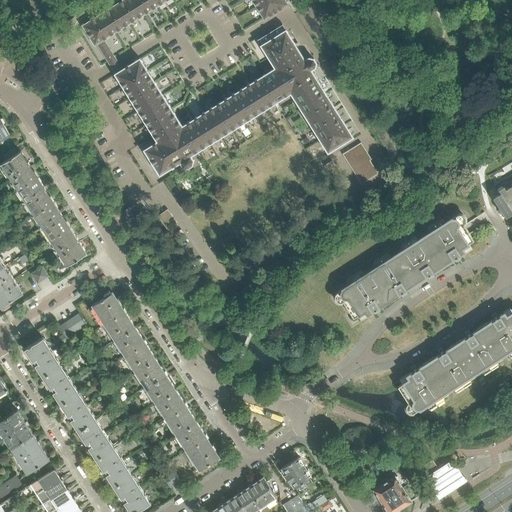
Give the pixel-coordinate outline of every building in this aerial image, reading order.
[(274,68),(180,126),(138,58),(120,69),(118,70),(119,70),(114,73),(114,72),(113,73),(155,142),(150,145),(151,145),(150,146),(151,147),(152,147),(153,147),(156,153),(157,155),(158,155),(160,159),(161,161),(162,161),(165,166),(164,167),(164,168),(165,170),(178,162),(181,166),(186,168),(191,165),(192,159),(189,155),(289,94),(325,153),(351,137),(310,71),(314,68),(315,63),(312,59),(308,58),(303,61),(274,14),(286,6),(282,0),(124,0),(82,26),(94,45),(95,44),(96,45),(97,44),(97,43),(101,40),(101,42),(103,41),(102,40),(112,34),(114,33),(115,32),(167,0),(250,0),(258,12),(246,19),(273,67),(274,68)] [(9,134),(0,117),(0,139),(2,143),(4,142),(2,139),(9,134)] [(361,142),(349,149),(360,166),(370,160),(372,159),(361,142)] [(7,160),(17,153),(13,148),(3,155),(7,160)] [(33,170),(28,162),(20,151),(17,153),(7,160),(0,164),(0,165),(2,164),(17,187),(15,189),(16,190),(38,176),(34,170),(33,170)] [(474,158),(470,152),(462,157),(466,163),(474,158)] [(49,195),(44,187),(41,183),(42,182),(38,176),(16,190),(17,191),(19,190),(33,212),(31,213),(32,215),(54,201),(50,195),(49,195)] [(511,183),(509,185),(510,186),(505,189),(504,186),(497,191),(499,194),(494,198),(499,205),(501,205),(502,207),(500,208),(500,210),(500,212),(501,213),(502,215),(504,216),(506,216),(508,215),(511,212),(511,183)] [(65,220),(60,212),(57,208),(58,207),(54,201),(32,215),(33,216),(35,215),(49,237),(47,239),(48,240),(70,226),(66,220),(65,220)] [(165,205),(153,214),(167,233),(179,225),(165,205)] [(470,247),(468,244),(474,240),(464,225),(463,224),(465,222),(465,220),(465,218),(464,216),(462,214),(461,214),(458,214),(457,214),(445,222),(442,218),(427,228),(430,232),(424,236),(442,265),(454,257),(456,261),(460,258),(458,255),(470,247)] [(86,252),(76,237),(74,233),(74,232),(70,226),(48,240),(49,241),(51,240),(63,259),(56,264),(60,270),(65,266),(86,252)] [(181,229),(174,234),(178,238),(184,233),(181,229)] [(442,265),(424,236),(418,240),(415,235),(400,245),(403,249),(397,253),(416,282),(427,275),(429,278),(434,276),(431,272),(442,265)] [(416,282),(397,253),(391,257),(388,253),(387,253),(373,263),(376,267),(370,271),(389,299),(400,292),(402,296),(406,293),(404,290),(416,282)] [(19,287),(14,279),(9,272),(7,273),(4,268),(6,267),(5,265),(0,268),(0,306),(1,306),(2,308),(10,304),(8,301),(22,293),(22,291),(19,293),(17,288),(19,287)] [(49,276),(42,266),(36,269),(43,280),(49,276)] [(43,280),(36,269),(30,273),(37,283),(43,280)] [(389,299),(370,271),(364,274),(361,270),(346,280),(349,284),(337,292),(335,293),(334,295),(334,297),(335,299),(335,300),(337,301),(339,302),(341,302),(343,301),(353,318),(359,314),(361,317),(373,310),(375,313),(380,311),(377,307),(389,299)] [(135,326),(119,302),(112,291),(111,292),(110,290),(104,294),(105,296),(92,304),(104,322),(101,324),(103,326),(106,325),(115,339),(135,326)] [(511,312),(510,309),(498,316),(496,313),(491,315),(494,319),(482,327),(501,356),(507,352),(510,356),(511,355),(511,354),(511,312)] [(87,324),(79,313),(74,316),(82,328),(87,324)] [(82,328),(74,316),(69,319),(77,331),(82,328)] [(77,331),(69,319),(64,323),(71,334),(77,331)] [(71,334),(64,323),(59,326),(66,338),(71,334)] [(155,358),(144,340),(135,326),(115,339),(124,353),(122,355),(124,358),(126,357),(135,371),(155,358)] [(501,356),(482,327),(471,334),(469,330),(465,333),(464,333),(467,336),(455,344),(474,373),(480,369),(483,373),(498,363),(495,359),(501,356)] [(52,351),(42,337),(31,344),(28,346),(27,344),(25,346),(26,348),(25,348),(43,376),(60,364),(52,351)] [(474,373),(455,344),(444,351),(442,348),(438,350),(437,350),(440,354),(428,361),(447,390),(453,386),(456,391),(471,381),(468,377),(474,373)] [(176,389),(164,371),(155,358),(135,371),(145,385),(143,387),(144,390),(147,388),(156,402),(176,389)] [(441,394),(444,393),(447,390),(428,361),(417,369),(415,365),(411,368),(413,371),(401,379),(403,382),(397,386),(408,402),(406,404),(406,406),(405,408),(406,410),(408,412),(410,412),(412,413),(414,412),(426,404),(429,408),(444,398),(441,394)] [(78,392),(61,365),(60,364),(43,376),(61,403),(78,392)] [(7,387),(0,375),(0,391),(5,388),(7,391),(9,389),(7,387)] [(196,421),(185,403),(176,389),(156,402),(165,416),(163,418),(165,421),(167,419),(176,433),(196,421)] [(132,396),(129,391),(123,395),(127,400),(132,396)] [(96,419),(85,402),(78,392),(61,403),(78,430),(96,419)] [(13,447),(33,434),(28,426),(30,425),(27,421),(25,422),(17,409),(16,410),(12,403),(3,409),(7,415),(0,419),(0,426),(0,427),(0,430),(1,432),(0,433),(0,434),(1,436),(3,435),(5,438),(7,437),(13,447)] [(114,446),(96,419),(78,430),(96,458),(114,446)] [(219,456),(205,434),(196,421),(176,433),(186,448),(183,449),(185,452),(187,451),(199,469),(211,461),(213,462),(219,458),(217,457),(219,456)] [(49,458),(41,445),(42,444),(39,440),(38,441),(33,434),(13,447),(19,456),(17,457),(19,460),(17,461),(19,463),(20,462),(23,466),(25,465),(29,471),(49,458)] [(131,474),(114,447),(114,446),(96,458),(114,485),(131,474)] [(407,462),(401,453),(396,456),(402,465),(407,463),(406,462),(407,462)] [(298,456),(281,468),(285,474),(285,475),(286,476),(288,480),(290,483),(291,483),(294,487),(296,486),(299,491),(313,482),(310,477),(311,476),(310,475),(311,474),(308,469),(307,470),(303,463),(303,462),(300,457),(299,458),(298,456)] [(428,474),(438,468),(432,459),(416,470),(420,477),(427,472),(428,474)] [(469,483),(455,461),(427,479),(441,501),(469,483)] [(391,511),(417,496),(411,487),(398,466),(389,471),(393,477),(374,489),(389,511),(391,511)] [(36,494),(61,477),(57,472),(57,471),(57,470),(56,468),(54,468),(30,484),(36,494)] [(181,480),(174,469),(168,473),(175,484),(181,480)] [(175,484),(168,473),(163,476),(170,487),(175,484)] [(149,501),(141,488),(131,474),(114,485),(124,501),(131,511),(132,511),(135,511),(138,509),(149,501)] [(8,487),(19,480),(16,475),(5,482),(8,487)] [(42,503),(67,487),(63,481),(63,479),(62,478),(61,477),(36,494),(42,503)] [(276,494),(272,489),(272,490),(263,477),(253,483),(252,482),(248,485),(249,486),(235,495),(246,511),(251,511),(258,508),(259,510),(267,505),(266,503),(273,498),(274,500),(276,499),(275,497),(276,496),(275,495),(276,494)] [(11,492),(22,485),(19,480),(8,487),(11,492)] [(0,497),(1,498),(11,492),(8,487),(0,492),(0,497)] [(48,511),(49,511),(73,497),(69,491),(70,490),(69,489),(68,487),(67,487),(42,503),(48,511)] [(246,511),(235,495),(222,504),(221,502),(221,503),(217,505),(218,507),(209,511),(246,511)] [(304,504),(298,495),(293,498),(299,508),(301,507),(304,505),(304,504)] [(319,505),(327,500),(323,495),(312,502),(315,506),(316,507),(319,505)] [(70,511),(79,506),(76,501),(76,500),(75,498),(74,497),(73,497),(49,511),(70,511)] [(299,508),(293,498),(288,501),(294,511),(296,511),(297,510),(299,508)] [(327,500),(319,505),(322,511),(332,505),(328,499),(327,500)] [(293,511),(294,511),(288,501),(283,505),(287,511),(293,511)] [(312,502),(304,504),(304,505),(308,510),(308,511),(315,506),(312,502)]
